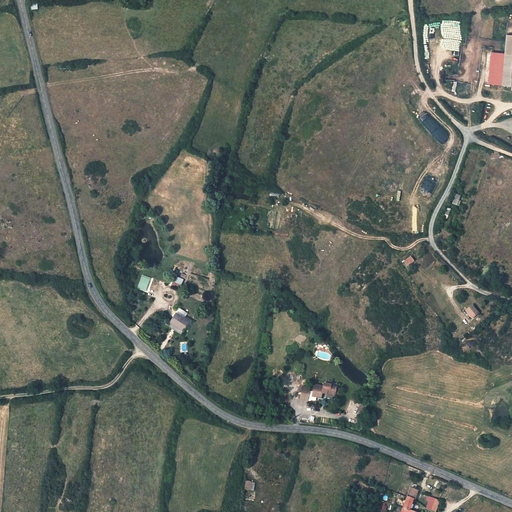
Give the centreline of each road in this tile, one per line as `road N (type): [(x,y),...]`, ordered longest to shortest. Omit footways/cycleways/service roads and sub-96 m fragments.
road 1 (tertiary): [(17,0),(86,274),(102,306),(225,416),(344,434),(511,503)]
road 2 (unclassified): [(511,302),(472,287),(431,243),(430,220),(467,135)]
road 3 (track): [(409,0),(425,87),(467,135),(511,154)]
road 4 (track): [(148,352),(131,356),(97,387),(0,396)]
